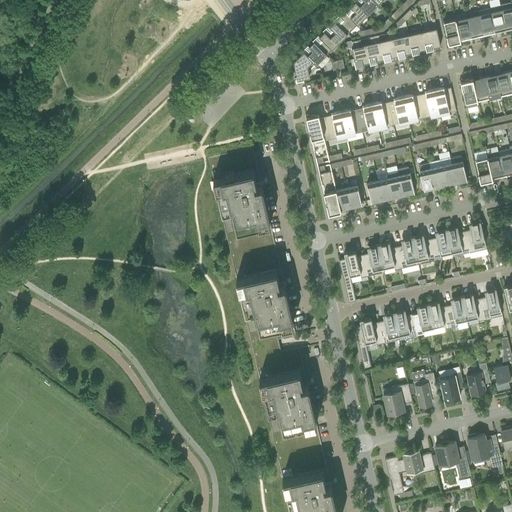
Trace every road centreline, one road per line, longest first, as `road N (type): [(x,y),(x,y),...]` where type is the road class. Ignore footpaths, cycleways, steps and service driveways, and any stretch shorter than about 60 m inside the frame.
road 1 (residential): [(282,107),(511,52)]
road 2 (residential): [(311,240),(511,194)]
road 3 (residential): [(328,314),(511,269)]
road 4 (residential): [(361,445),(511,413)]
road 5 (tertiary): [(311,240),(282,107)]
road 6 (tertiary): [(361,445),(328,314)]
